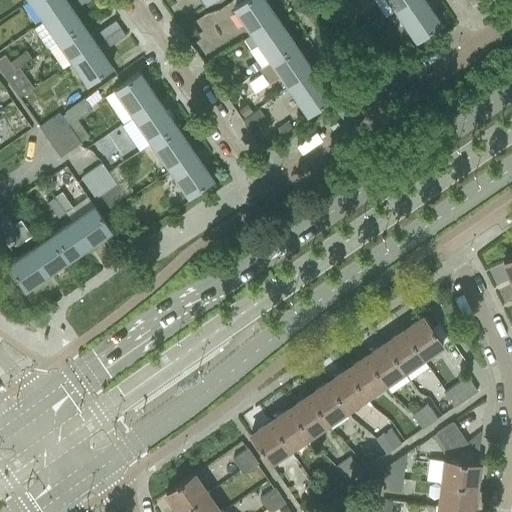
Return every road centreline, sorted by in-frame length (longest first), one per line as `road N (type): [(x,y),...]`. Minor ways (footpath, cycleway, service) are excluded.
road 1 (secondary): [(511,88),(38,403)]
road 2 (secondary): [(96,474),(321,299),(511,169)]
road 3 (residential): [(497,30),(285,178),(265,181),(253,175),(133,0)]
road 4 (residential): [(506,479),(510,378),(448,250),(511,207)]
